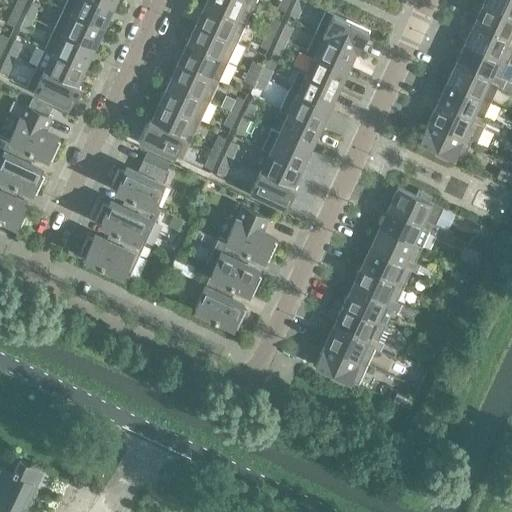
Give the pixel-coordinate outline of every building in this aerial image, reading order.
[(20,12),(25,0),(16,0),(13,9),(20,12)] [(102,27),(111,7),(96,0),(66,0),(62,8),(102,27)] [(250,0),(207,0),(205,4),(236,18),(245,22),(254,2),(250,0)] [(289,0),(280,0),(277,8),(284,11),(289,0)] [(297,17),(305,0),(303,0),(295,0),(290,14),(297,17)] [(511,0),(483,0),(483,2),(511,15),(511,0)] [(32,1),(26,15),(33,18),(39,4),(32,1)] [(511,15),(483,2),(473,22),(508,38),(506,42),(511,44),(511,15)] [(245,22),(236,18),(205,4),(196,23),(227,37),(236,41),(245,22)] [(93,46),(102,27),(62,8),(53,28),(93,46)] [(14,26),(20,12),(13,9),(6,23),(14,26)] [(325,10),(315,31),(355,49),(354,50),(358,51),(364,38),(360,37),(365,28),(325,10)] [(26,32),(33,18),(26,15),(19,28),(26,32)] [(273,35),(280,21),(273,17),(266,32),(273,35)] [(508,38),(473,22),(464,41),(507,61),(511,50),(511,44),(506,42),(508,38)] [(236,41),(227,37),(196,23),(187,42),(218,57),(227,61),(236,41)] [(292,27),(285,23),(279,37),(286,40),(292,27)] [(84,66),(93,46),(53,28),(44,48),(53,52),(53,51),(84,66)] [(346,68),(354,50),(355,49),(315,31),(306,50),(346,68)] [(267,49),(273,35),(266,32),(259,45),(267,49)] [(0,50),(2,52),(8,37),(1,34),(0,36),(0,50)] [(279,55),(286,40),(279,37),(272,51),(279,55)] [(14,40),(7,54),(14,58),(21,43),(14,40)] [(507,61),(464,41),(455,61),(489,77),(491,73),(500,77),(507,61)] [(227,61),(218,57),(187,42),(178,62),(218,80),(227,61)] [(75,86),(84,66),(53,51),(53,52),(44,48),(35,67),(42,71),(42,70),(44,71),(75,86)] [(337,87),(346,68),(306,50),(315,54),(306,72),(337,87)] [(0,70),(7,73),(14,58),(7,54),(0,69),(0,70)] [(258,75),(262,65),(252,61),(248,70),(258,75)] [(505,79),(500,77),(491,73),(489,77),(455,61),(446,81),(490,101),(497,85),(502,87),(505,79)] [(218,80),(178,62),(169,81),(209,100),(218,80)] [(272,70),(262,65),(258,75),(268,79),(272,70)] [(71,93),(75,86),(44,71),(42,70),(42,71),(35,67),(35,68),(42,71),(33,91),(68,107),(74,95),(71,93)] [(253,85),(258,75),(248,70),(243,80),(253,85)] [(328,106),(337,87),(306,72),(297,92),(328,106)] [(263,90),(268,79),(258,75),(253,85),(263,90)] [(511,82),(505,79),(502,87),(511,92),(511,82)] [(209,100),(169,81),(160,101),(200,119),(209,100)] [(483,116),(490,101),(446,81),(437,100),(471,116),(469,120),(483,127),(487,119),(483,116)] [(319,126),(328,106),(297,92),(289,88),(279,108),(288,112),(319,126)] [(236,96),(230,109),(237,113),(243,99),(236,96)] [(471,116),(437,100),(428,120),(471,140),(471,139),(480,143),(487,128),(483,127),(469,120),(471,116)] [(200,119),(160,101),(151,121),(191,139),(200,119)] [(256,105),(249,101),(243,115),(250,118),(256,105)] [(25,105),(9,139),(35,151),(34,151),(51,159),(60,140),(54,138),(57,133),(45,127),(50,117),(25,105)] [(230,127),(237,113),(230,109),(223,123),(230,127)] [(310,146),(319,126),(288,112),(279,132),(310,146)] [(243,133),(250,118),(243,115),(236,129),(243,133)] [(501,125),(487,119),(483,127),(487,128),(498,133),(501,125)] [(471,140),(428,120),(418,140),(436,148),(434,154),(447,160),(450,155),(461,160),(471,140)] [(191,139),(151,121),(147,128),(144,127),(138,140),(174,156),(181,159),(191,139)] [(301,165),(310,146),(279,132),(270,151),(301,165)] [(218,135),(211,149),(219,152),(225,138),(218,135)] [(30,161),(34,151),(35,151),(9,139),(0,157),(0,175),(19,185),(35,193),(44,174),(39,171),(41,166),(30,161)] [(238,144),(231,141),(224,155),(231,158),(238,144)] [(211,169),(219,152),(211,149),(204,165),(211,169)] [(291,186),(301,165),(270,151),(261,170),(260,171),(291,186)] [(224,174),(231,158),(224,155),(217,171),(224,174)] [(109,186),(126,194),(126,193),(152,205),(168,171),(142,159),(137,170),(126,165),(124,170),(118,168),(109,186)] [(496,176),(511,183),(511,173),(500,168),(496,176)] [(288,194),(291,186),(260,171),(261,170),(259,169),(249,191),(285,208),(291,195),(288,194)] [(14,195),(19,185),(0,175),(0,219),(1,218),(20,227),(28,208),(23,205),(25,200),(14,195)] [(397,186),(388,206),(422,222),(424,218),(434,223),(442,207),(429,200),(431,195),(418,188),(415,194),(397,186)] [(152,206),(152,205),(126,193),(126,194),(121,204),(110,199),(108,204),(102,201),(94,220),(110,228),(110,227),(144,243),(159,210),(152,206)] [(241,205),(226,239),(225,239),(251,251),(251,252),(268,260),(276,241),(271,239),(273,233),(262,228),(267,217),(241,205)] [(434,223),(424,218),(422,222),(388,206),(378,226),(422,246),(429,230),(434,233),(438,225),(434,223)] [(452,231),(438,225),(434,233),(448,239),(452,231)] [(422,246),(378,226),(369,245),(404,261),(402,265),(411,269),(416,272),(420,264),(414,261),(422,246)] [(128,277),(144,243),(110,227),(110,228),(106,238),(95,232),(92,238),(87,235),(78,254),(97,263),(94,268),(110,275),(113,270),(128,277)] [(247,262),(251,252),(251,251),(225,239),(226,239),(218,236),(203,269),(210,273),(236,286),(235,286),(252,294),(261,275),(255,272),(258,267),(247,262)] [(404,261),(369,245),(360,265),(403,285),(411,269),(402,265),(404,261)] [(434,271),(420,264),(416,272),(430,278),(434,271)] [(403,285),(360,265),(351,284),(385,300),(387,296),(396,301),(403,285)] [(231,296),(235,286),(236,286),(210,273),(194,308),(202,311),(199,317),(215,324),(217,318),(236,327),(245,309),(240,306),(242,301),(231,296)] [(384,304),(398,311),(401,303),(396,301),(387,296),(385,300),(351,284),(342,304),(376,320),(384,304)] [(416,310),(401,303),(398,311),(412,318),(416,310)] [(385,324),(376,320),(342,304),(333,324),(367,339),(365,343),(374,347),(379,350),(383,342),(378,340),(385,324)] [(433,322),(427,334),(437,338),(442,327),(433,322)] [(367,339),(333,324),(324,343),(367,363),(374,347),(365,343),(367,339)] [(397,349),(383,342),(379,350),(394,357),(397,349)] [(367,363),(324,343),(314,364),(332,372),(330,378),(343,384),(346,378),(357,383),(367,363)] [(427,344),(423,353),(432,358),(436,348),(427,344)] [(408,407),(412,399),(396,392),(392,400),(408,407)] [(0,506),(12,511),(17,511),(22,503),(26,506),(35,487),(33,486),(40,470),(43,471),(43,470),(18,458),(12,471),(1,466),(0,467),(0,506)]
